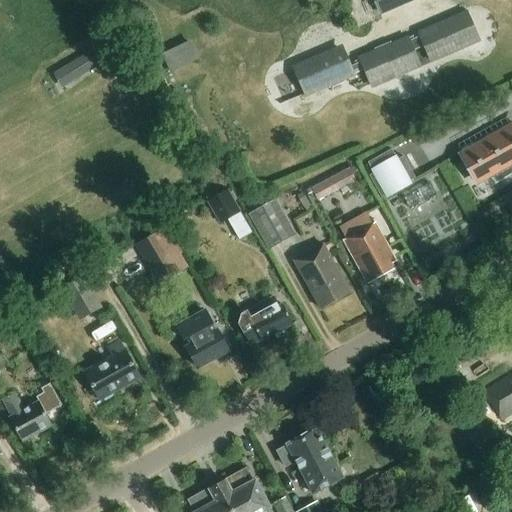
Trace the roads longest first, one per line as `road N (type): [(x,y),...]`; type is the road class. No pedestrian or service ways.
road 1 (unclassified): [(123,480),(511,264)]
road 2 (track): [(194,440),(99,267)]
